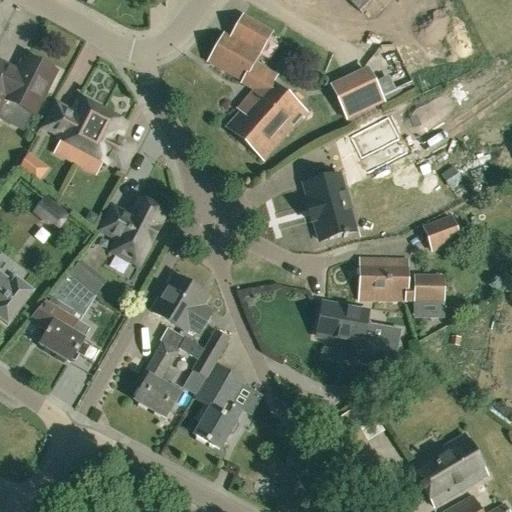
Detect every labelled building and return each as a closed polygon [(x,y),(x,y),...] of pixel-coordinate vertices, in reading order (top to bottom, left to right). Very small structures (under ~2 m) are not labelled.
[(273,32),(242,14),(229,37),(223,33),(208,62),(243,82),(273,32)] [(26,57),(19,71),(0,61),(0,110),(5,100),(34,115),(56,72),(26,57)] [(350,128),(369,119),(366,112),(385,104),(368,67),(329,85),(347,122),(350,128)] [(264,159),(304,114),(268,81),(227,128),(264,159)] [(82,151),(102,113),(79,101),(72,114),(57,105),(45,128),(60,136),(59,139),(82,151)] [(393,112),(339,140),(347,155),(358,150),(368,164),(410,137),(393,112)] [(123,169),(134,146),(119,138),(126,125),(102,113),(82,151),(106,164),(107,161),(123,169)] [(386,173),(449,141),(442,128),(379,160),(386,173)] [(452,142),(386,173),(395,191),(461,160),(452,142)] [(18,171),(26,177),(37,162),(26,154),(18,171)] [(17,170),(23,159),(21,158),(15,169),(17,170)] [(498,169),(474,180),(480,196),(505,186),(498,169)] [(343,235),(353,232),(348,212),(350,211),(345,194),(343,195),(343,194),(334,197),(329,179),(314,183),(314,184),(305,186),(311,205),(307,206),(311,221),(315,220),(321,241),(329,239),(330,240),(343,236),(343,235)] [(159,226),(166,213),(139,199),(132,213),(126,215),(112,207),(100,231),(118,240),(112,252),(138,266),(150,244),(152,245),(161,228),(159,226)] [(98,220),(90,213),(83,221),(92,228),(98,220)] [(458,234),(455,226),(451,216),(421,227),(431,253),(461,242),(458,234)] [(443,304),(444,279),(407,279),(407,261),(360,259),(360,302),(406,304),(443,304)] [(83,317),(96,296),(68,274),(49,297),(51,298),(48,302),(46,301),(29,321),(41,328),(47,318),(54,322),(40,345),(71,363),(84,340),(84,339),(90,328),(63,311),(66,307),(83,317)] [(0,320),(7,326),(32,293),(15,280),(11,285),(0,276),(0,320)] [(203,328),(212,313),(203,307),(209,297),(173,276),(157,301),(159,302),(152,314),(184,333),(192,321),(203,328)] [(505,294),(511,290),(511,279),(510,276),(499,282),(505,294)] [(394,365),(400,331),(370,326),(366,321),(368,312),(322,303),(316,336),(351,343),(347,362),(380,368),(381,363),(394,365)] [(199,361),(205,351),(185,340),(179,350),(189,356),(198,360),(199,361)] [(168,374),(166,372),(177,352),(162,344),(150,365),(154,367),(135,402),(165,419),(179,395),(167,388),(175,375),(169,372),(168,374)] [(204,380),(217,358),(205,351),(199,361),(198,360),(191,373),(192,374),(194,375),(204,380)] [(234,434),(238,427),(237,425),(235,423),(235,422),(241,411),(231,405),(244,383),(217,367),(197,401),(206,406),(197,420),(202,423),(194,436),(219,450),(229,433),(231,435),(234,434)] [(192,374),(183,389),(195,396),(204,380),(194,375),(192,374)] [(312,398),(307,419),(323,423),(328,401),(312,398)] [(378,459),(375,462),(373,459),(360,438),(379,427),(368,407),(364,402),(320,432),(323,436),(335,456),(332,459),(335,465),(343,477),(342,478),(358,501),(363,497),(390,478),(378,459)] [(447,501),(487,477),(464,436),(444,449),(459,477),(440,488),(447,501)] [(434,509),(447,501),(440,488),(459,477),(444,449),(413,467),(434,509)] [(491,511),(481,511),(471,495),(441,511),(509,511),(505,505),(491,511)]
